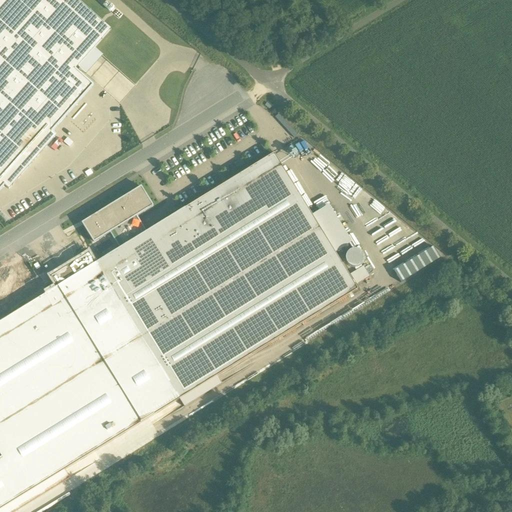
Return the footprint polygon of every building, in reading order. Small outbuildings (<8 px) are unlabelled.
[(0,0),(0,190),(93,86),(75,70),(94,48),(110,30),(103,23),(76,0),(0,0)] [(357,291),(274,155),(147,232),(120,249),(95,264),(179,401),(180,400),(184,407),(222,384),(217,377),(357,291)] [(141,187),(81,224),(93,243),(110,233),(137,217),(153,207),(141,187)] [(147,232),(137,217),(110,233),(120,249),(147,232)] [(343,256),(352,270),(365,263),(356,248),(343,256)] [(394,269),(401,281),(441,260),(434,248),(394,269)] [(0,459),(0,511),(179,401),(95,264),(0,322),(0,456),(1,458),(0,459)]
